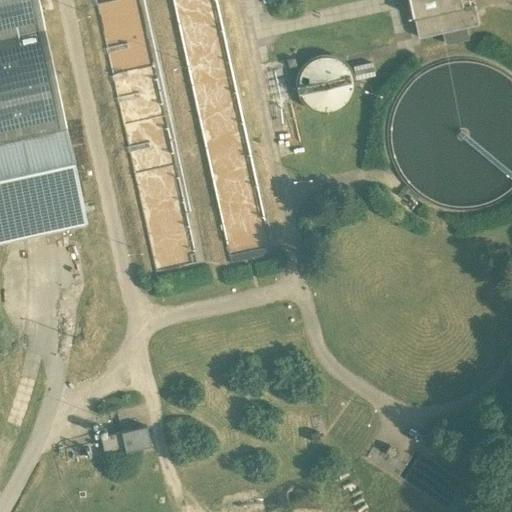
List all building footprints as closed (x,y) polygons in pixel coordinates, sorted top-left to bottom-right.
[(0,0),(0,235),(82,217),(61,118),(34,0),(0,0)] [(158,94),(140,0),(97,0),(118,102),(158,94)] [(443,32),(446,44),(469,39),(466,27),(479,24),(474,0),(411,0),(419,37),(443,32)] [(403,177),(437,202),(475,204),(505,192),(506,180),(511,180),(511,179),(505,162),(492,153),(497,146),(490,127),(485,124),(482,116),(472,115),(481,112),(490,99),(471,98),(469,96),(477,93),(498,95),(505,84),(500,80),(500,75),(496,64),(484,56),(451,54),(413,69),(392,98),(390,144),(403,177)] [(342,64),(309,57),(300,100),(333,107),(342,64)] [(352,66),(355,79),(374,75),(371,62),(352,66)] [(104,455),(126,450),(150,444),(146,425),(100,435),(104,455)] [(385,451),(393,457),(398,450),(389,445),(385,451)] [(465,481),(447,508),(452,511),(469,511),(482,492),(465,481)]
